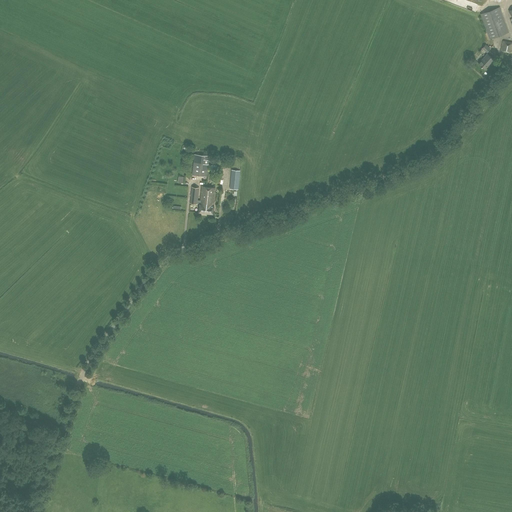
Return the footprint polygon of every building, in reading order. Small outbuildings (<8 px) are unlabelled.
[(499,7),(481,14),(490,39),(509,32),(499,7)] [(511,50),(511,42),(503,40),(501,51),(511,53),(511,50)] [(491,49),(486,44),(482,48),(487,53),(491,49)] [(478,63),(485,69),(489,64),(493,59),(487,54),(478,63)] [(209,156),(194,154),(194,162),(201,163),(200,169),(208,169),(209,156)] [(241,162),(233,161),(230,188),(238,189),(241,162)] [(201,163),(194,162),(192,174),(207,176),(208,169),(200,169),(201,163)] [(217,165),(212,164),(209,168),(211,173),(216,173),(218,169),(217,165)] [(202,186),(201,200),(198,200),(197,203),(200,203),(200,204),(199,212),(213,213),(214,205),(215,187),(202,186)]
